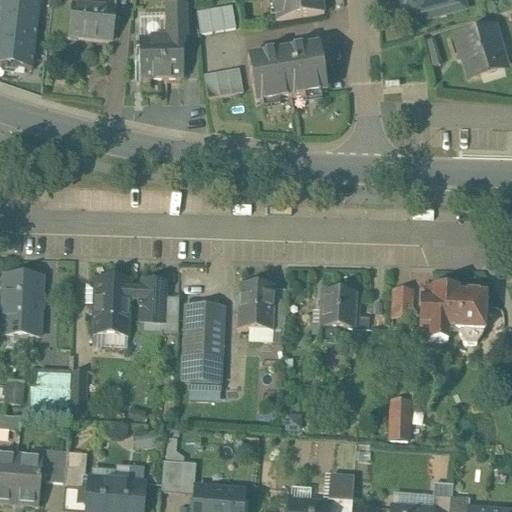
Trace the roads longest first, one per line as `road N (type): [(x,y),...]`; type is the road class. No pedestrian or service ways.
road 1 (residential): [(469,234),(0,219)]
road 2 (secondary): [(0,109),(147,147),(371,171)]
road 3 (residential): [(360,0),(371,171)]
road 4 (secondary): [(371,171),(511,174)]
